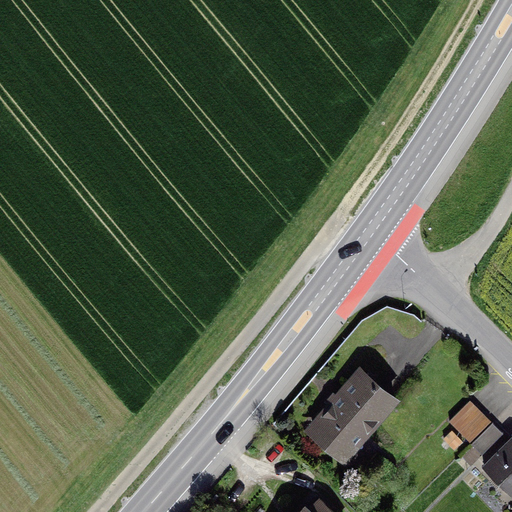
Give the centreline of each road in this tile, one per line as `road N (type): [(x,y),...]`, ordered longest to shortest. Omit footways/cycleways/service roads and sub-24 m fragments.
road 1 (track): [(93,511),(354,189),(473,0)]
road 2 (primary): [(141,511),(368,232)]
road 3 (primary): [(368,232),(511,11)]
road 4 (residential): [(511,369),(368,232)]
